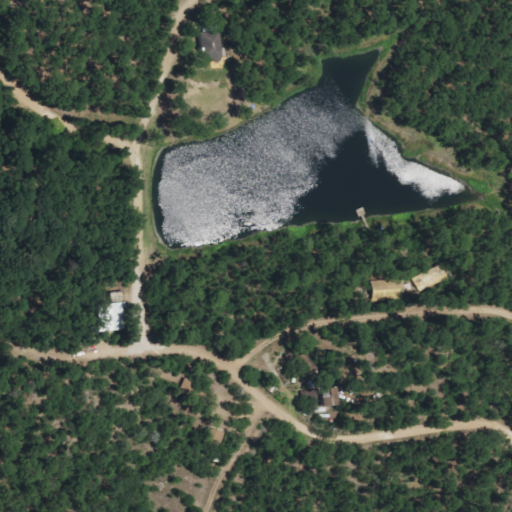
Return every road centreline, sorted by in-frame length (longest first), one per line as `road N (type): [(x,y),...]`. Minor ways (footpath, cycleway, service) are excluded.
road 1 (residential): [(251,370),(228,353),(155,335),(145,311),(136,198),(141,135)]
road 2 (residential): [(251,370),(275,401),(319,430),(467,416),(490,417),(511,431)]
road 3 (residential): [(511,308),(325,311),(251,370)]
road 4 (residential): [(141,135),(87,126),(0,56)]
road 5 (residential): [(141,135),(191,0)]
road 6 (residential): [(272,397),(202,511)]
